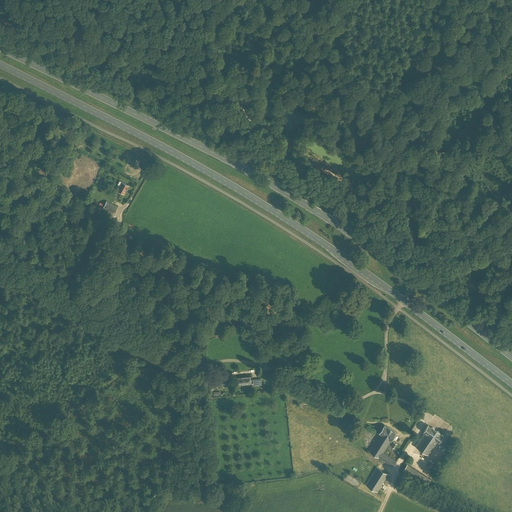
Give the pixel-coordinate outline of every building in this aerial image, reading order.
[(122,182),(117,190),(124,194),(129,185),(122,182)] [(113,214),(114,211),(116,208),(110,205),(107,210),(113,214)] [(237,378),(237,381),(237,384),(251,383),(250,376),(237,378)] [(396,432),(384,425),(379,433),(391,440),(396,432)] [(425,433),(416,446),(428,455),(437,441),(438,442),(443,435),(439,433),(439,432),(432,427),(432,428),(428,425),(423,432),(425,433)] [(383,453),(391,440),(379,433),(368,451),(393,467),(396,461),(383,453)] [(431,479),(407,464),(402,472),(426,487),(431,479)] [(377,492),(382,484),(388,474),(377,467),(366,485),(377,492)]
